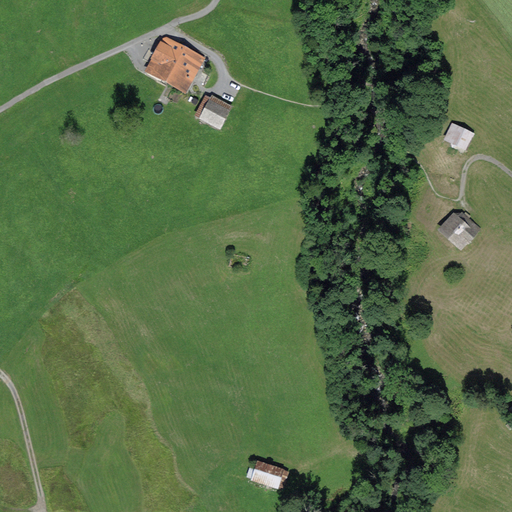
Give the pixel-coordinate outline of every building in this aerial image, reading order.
[(166,37),(150,67),(165,74),(181,45),(166,37)] [(198,66),(203,57),(181,45),(165,74),(187,86),(193,76),(191,75),(196,65),(198,66)] [(212,100),(206,97),(198,112),(221,124),(231,104),(215,95),(212,100)] [(454,124),(447,137),(466,146),(472,133),(454,124)] [(454,213),(442,226),(462,245),(480,226),(475,222),(474,222),(463,212),(459,217),(454,213)] [(232,251),(230,263),(249,267),(251,255),(232,251)] [(251,467),(249,475),(282,486),(287,471),(259,462),(257,469),(251,467)]
